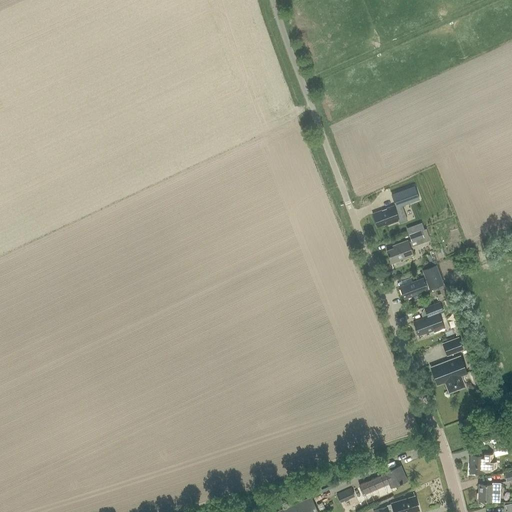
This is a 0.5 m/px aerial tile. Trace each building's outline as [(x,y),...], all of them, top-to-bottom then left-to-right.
[(414,186),(392,195),(393,199),(396,207),(397,208),(402,206),(420,200),(414,186)] [(393,206),(373,214),(377,226),(380,225),(381,227),(399,220),(400,223),(405,221),(408,220),(402,206),(397,208),(394,209),(393,207),(393,206)] [(389,251),(387,251),(392,264),(413,255),(410,246),(420,242),(419,240),(424,238),(427,237),(425,230),(421,231),(410,235),(412,241),(408,242),(408,241),(388,248),(389,251)] [(448,298),(443,284),(435,265),(422,270),(426,279),(424,280),(423,277),(400,286),(405,298),(411,296),(413,300),(429,294),(426,286),(428,285),(430,289),(438,285),(441,294),(439,294),(441,301),(448,298)] [(424,307),(424,308),(427,315),(422,316),(423,317),(413,321),(418,334),(426,331),(427,334),(444,327),(438,313),(443,311),(439,302),(424,307)] [(443,343),(448,355),(464,349),(459,337),(443,343)] [(460,356),(431,367),(437,384),(445,381),(450,392),(465,387),(460,375),(466,373),(460,356)] [(505,441),(493,444),(494,451),(507,448),(505,441)] [(484,453),(484,455),(471,455),(470,472),(483,472),(483,471),(490,472),(494,468),(494,462),(492,462),(493,454),(484,453)] [(391,487),(407,480),(400,466),(385,472),(385,474),(360,485),(364,494),(389,483),(391,487)] [(500,483),(492,483),(492,484),(479,484),(478,502),(500,502),(500,485),(500,483)] [(317,511),(311,498),(277,511),(317,511)] [(410,511),(418,510),(415,498),(386,506),(387,507),(374,511),(389,511),(389,510),(393,508),(393,511),(410,511)]
